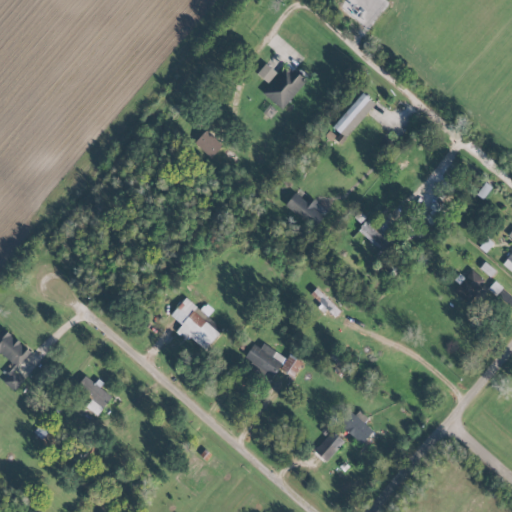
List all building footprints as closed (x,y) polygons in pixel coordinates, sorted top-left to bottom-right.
[(268,83),(276,71),(263,63),(256,75),(268,83)] [(262,93),(282,109),(304,80),(285,65),(262,93)] [(332,129),(346,139),(373,101),(359,92),(332,129)] [(191,145),(208,160),(222,145),(205,130),(191,145)] [(312,227),(326,212),(299,187),(285,203),(312,227)] [(485,281),(470,269),(453,291),(467,302),(485,281)] [(310,294),(334,317),(339,311),(315,288),(310,294)] [(169,315),(180,325),(177,328),(202,351),(220,331),(184,298),(169,315)] [(0,353),(17,367),(30,351),(2,328),(0,330),(0,353)] [(259,348),(252,344),(240,363),(271,381),(285,357),(262,343),(259,348)] [(278,369),(292,377),(302,361),(288,353),(278,369)] [(1,380),(13,391),(22,380),(11,369),(1,380)] [(98,413),(111,396),(84,375),(71,393),(98,413)] [(367,417),(355,408),(340,426),(361,443),(372,430),(363,423),(367,417)] [(325,461),(343,441),(331,430),(313,450),(325,461)]
